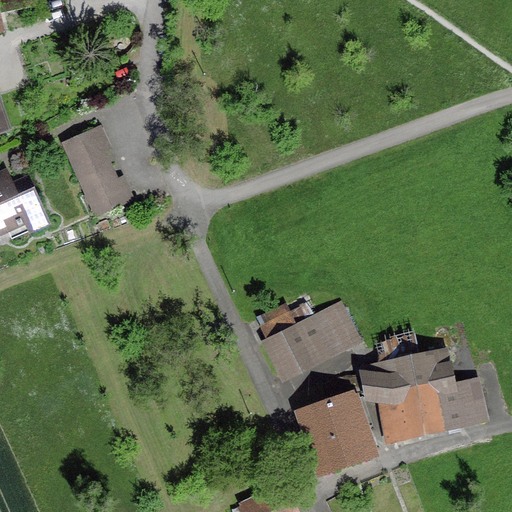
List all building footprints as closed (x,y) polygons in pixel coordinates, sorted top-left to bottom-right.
[(36,0),(0,0),(0,11),(38,4),(36,0)] [(74,164),(80,179),(110,166),(104,151),(109,149),(99,127),(72,139),(82,160),(74,164)] [(110,166),(80,179),(87,194),(96,190),(106,212),(132,200),(122,178),(117,180),(110,166)] [(0,180),(0,233),(18,225),(22,234),(48,222),(28,178),(4,189),(0,180)] [(268,340),(288,378),(336,353),(317,316),(268,340)] [(390,341),(390,356),(418,356),(417,340),(390,341)] [(399,428),(401,437),(486,418),(477,380),(451,386),(447,367),(440,368),(436,352),(358,370),(358,375),(364,375),(369,398),(393,400),(395,412),(386,414),(389,431),(399,428)] [(353,395),(302,412),(306,424),(302,425),(304,431),(308,430),(322,471),(373,454),(363,426),(371,423),(362,397),(354,400),(353,395)] [(294,511),(284,489),(248,505),(251,511),(294,511)]
